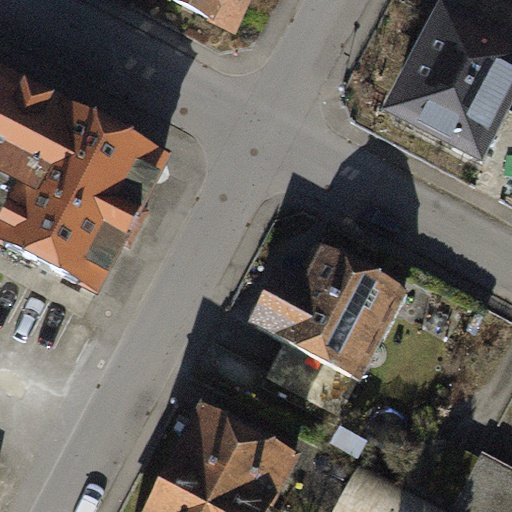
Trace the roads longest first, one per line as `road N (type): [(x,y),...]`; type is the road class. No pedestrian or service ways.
road 1 (residential): [(275,130),(72,511)]
road 2 (residential): [(19,0),(275,130)]
road 3 (residential): [(275,130),(511,256)]
road 4 (residential): [(343,0),(275,130)]
